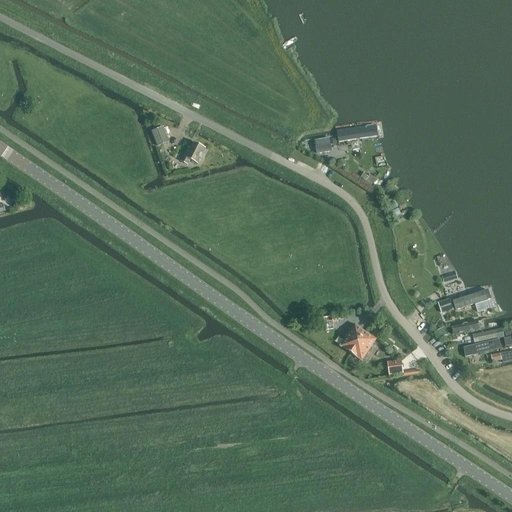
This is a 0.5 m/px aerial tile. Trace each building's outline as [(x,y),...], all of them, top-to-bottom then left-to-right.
[(374,126),(346,130),(336,131),(337,134),(339,143),(376,138),(374,126)] [(159,147),(169,143),(164,128),(153,132),(159,147)] [(317,154),(333,151),(331,138),(315,140),(317,154)] [(207,150),(195,144),(192,150),(189,148),(182,162),(189,166),(191,161),(199,165),(207,150)] [(455,273),(442,276),(444,283),(457,279),(455,273)] [(490,290),(454,303),(458,311),(493,299),(490,290)] [(478,313),(494,308),(491,300),(475,305),(478,313)] [(442,306),(444,313),(454,310),(452,302),(442,306)] [(479,323),(452,329),(453,335),(480,329),(479,323)] [(352,354),(367,332),(356,325),(340,347),(352,354)] [(503,329),(474,335),(476,344),(505,338),(503,329)] [(367,332),(352,354),(363,362),(378,339),(367,332)] [(500,340),(464,348),(465,356),(502,348),(500,340)] [(511,351),(502,354),(504,363),(511,361),(511,351)] [(492,356),(493,362),(502,360),(500,354),(492,356)] [(404,373),(402,360),(388,362),(390,375),(404,373)]
